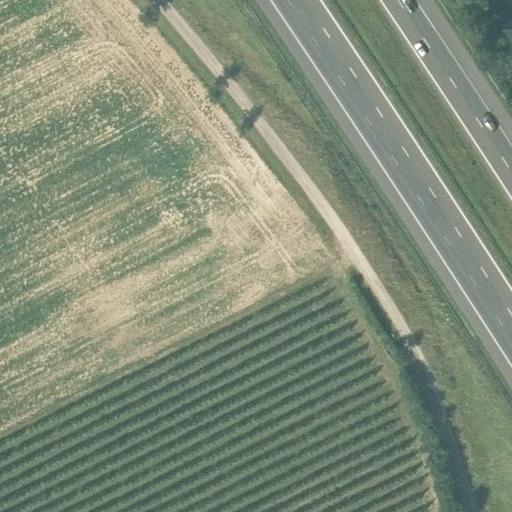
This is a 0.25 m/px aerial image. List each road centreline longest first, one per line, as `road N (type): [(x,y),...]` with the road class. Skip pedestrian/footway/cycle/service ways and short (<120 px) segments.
road 1 (track): [(157,0),(368,272),(422,374),(471,511)]
road 2 (motorway): [(286,0),(511,344)]
road 3 (motorway): [(511,172),(398,0)]
